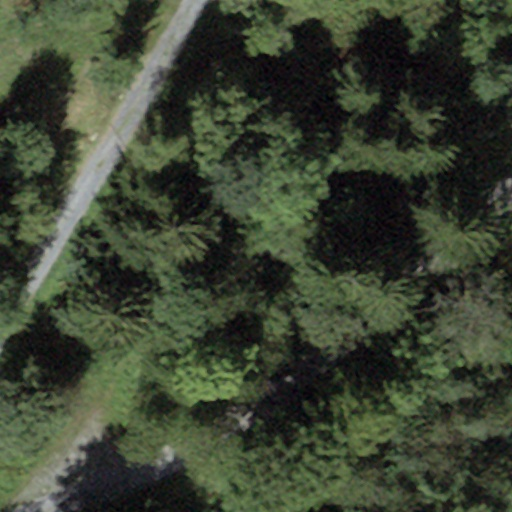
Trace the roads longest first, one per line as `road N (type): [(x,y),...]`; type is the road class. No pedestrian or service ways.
road 1 (track): [(511,194),(413,292),(199,439),(42,511)]
road 2 (track): [(184,0),(0,332)]
